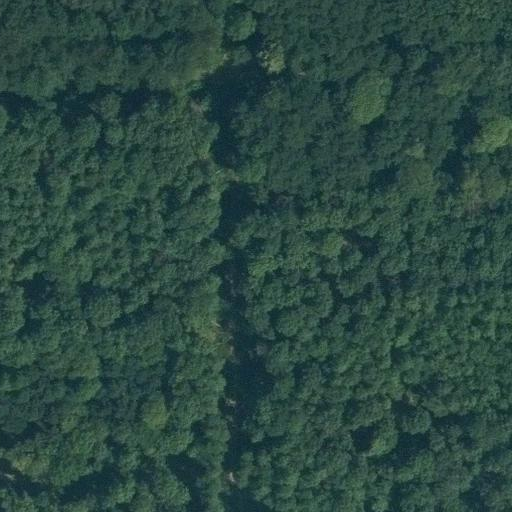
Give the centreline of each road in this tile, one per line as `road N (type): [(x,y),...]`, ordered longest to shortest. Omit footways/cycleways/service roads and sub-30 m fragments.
road 1 (track): [(232,511),(233,68)]
road 2 (track): [(511,28),(233,68)]
road 3 (track): [(233,68),(0,82)]
